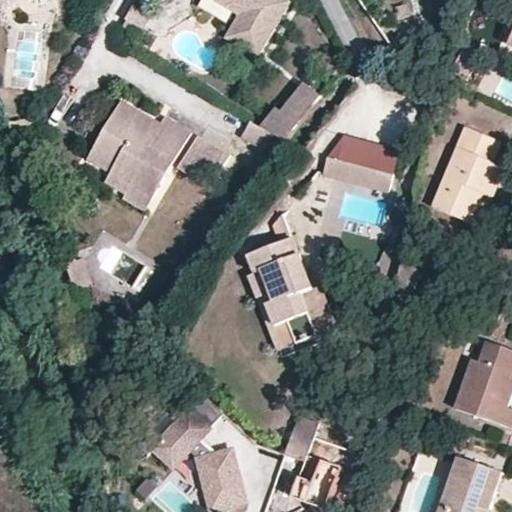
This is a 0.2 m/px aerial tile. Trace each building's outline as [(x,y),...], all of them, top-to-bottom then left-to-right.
[(157,0),(137,0),(135,5),(151,14),(157,0)] [(256,59),(290,1),(287,0),(216,0),(241,15),(226,41),(256,59)] [(455,76),(471,81),(477,60),(461,55),(455,76)] [(305,82),(302,87),(307,91),(310,86),(305,82)] [(275,134),(288,143),(322,94),(310,86),(307,91),(302,87),(283,114),(276,109),(264,127),(275,134)] [(112,172),(156,197),(174,165),(199,179),(206,167),(213,171),(225,149),(163,114),(159,121),(121,100),(90,154),(115,168),(112,172)] [(234,125),(255,140),(264,127),(242,112),(234,125)] [(483,189),(496,158),(490,156),(499,136),(468,123),(435,202),(472,218),(483,189)] [(266,147),(275,134),(264,127),(255,140),(266,147)] [(412,157),(344,139),(340,155),(408,173),(412,157)] [(507,164),(496,158),(483,189),(496,194),(507,164)] [(146,212),(156,197),(112,172),(107,182),(127,194),(124,199),(146,212)] [(262,290),(277,326),(289,321),(297,340),(320,331),(304,291),(314,286),(293,236),(248,254),(255,272),(262,269),(269,287),(262,290)] [(82,258),(67,263),(76,291),(91,286),(82,258)] [(418,268),(404,263),(397,293),(412,296),(418,268)] [(289,321),(277,326),(262,290),(269,287),(262,269),(255,272),(249,275),(279,348),(297,340),(289,321)] [(304,291),(320,331),(337,324),(321,284),(314,286),(304,291)] [(511,402),(508,401),(511,390),(511,378),(506,376),(511,355),(511,346),(487,339),(481,362),(470,359),(455,406),(511,423),(511,402)] [(193,452),(201,459),(212,497),(219,495),(223,511),(226,511),(251,505),(237,453),(219,458),(203,444),(227,418),(198,390),(173,419),(179,424),(165,440),(154,431),(139,448),(152,458),(157,452),(178,469),(193,452)] [(300,423),(289,458),(308,464),(319,429),(300,423)] [(489,511),(503,472),(460,456),(441,511),(489,511)] [(147,497),(156,486),(147,479),(138,490),(147,497)] [(223,511),(219,495),(212,497),(216,511),(223,511)] [(329,511),(325,497),(309,502),(312,511),(329,511)]
